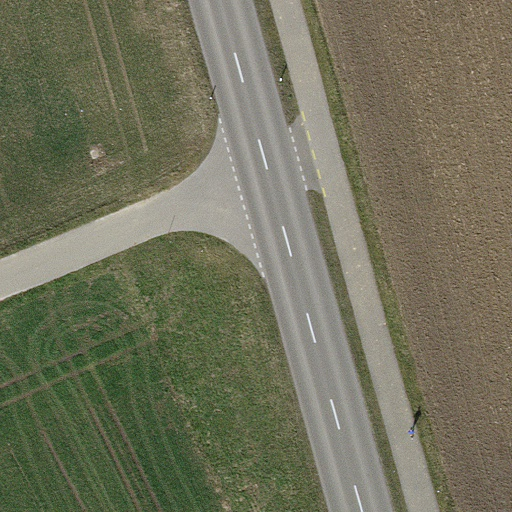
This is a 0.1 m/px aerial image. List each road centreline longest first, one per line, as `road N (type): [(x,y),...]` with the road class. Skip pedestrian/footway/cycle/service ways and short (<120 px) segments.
road 1 (tertiary): [(361,511),(219,0)]
road 2 (track): [(326,144),(0,290)]
